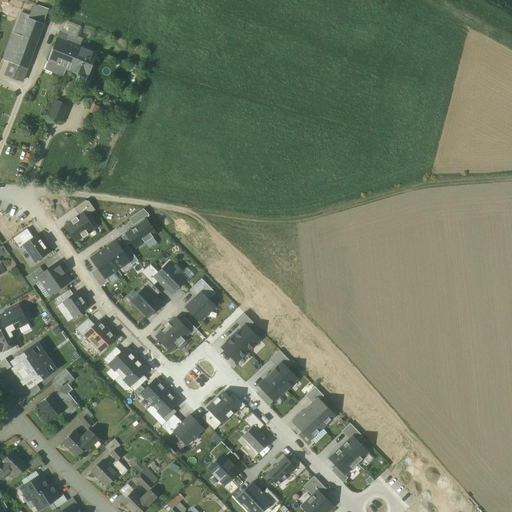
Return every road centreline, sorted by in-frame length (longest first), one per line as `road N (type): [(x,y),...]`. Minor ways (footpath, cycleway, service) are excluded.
road 1 (residential): [(0,192),(37,210),(104,305),(170,373),(232,380),(350,500)]
road 2 (residential): [(21,425),(107,511)]
